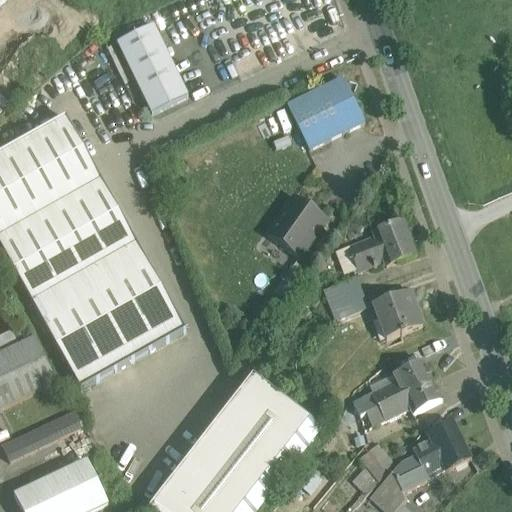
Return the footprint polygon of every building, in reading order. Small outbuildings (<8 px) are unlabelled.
[(188,99),(153,28),(117,45),(152,117),(188,99)] [(343,81),(287,109),(309,153),(365,126),(343,81)] [(84,152),(66,120),(0,156),(0,248),(81,393),(186,334),(158,285),(84,152)] [(327,223),(295,200),(268,239),(299,261),(327,223)] [(403,224),(374,235),(376,242),(351,252),(359,274),(373,268),(374,270),(378,269),(377,267),(385,264),(387,270),(416,259),(403,224)] [(305,272),(296,265),(283,284),(292,291),(305,272)] [(357,281),(328,292),(334,307),(362,296),(357,281)] [(292,291),(283,284),(275,296),(287,305),(296,293),(292,291)] [(405,295),(374,308),(379,322),(383,320),(391,340),(401,337),(401,338),(406,336),(405,335),(423,328),(415,308),(411,310),(405,295)] [(362,296),(334,307),(339,322),(367,312),(362,296)] [(12,333),(0,338),(0,356),(18,348),(12,333)] [(0,356),(0,412),(56,386),(35,340),(0,356)] [(423,365),(393,379),(397,387),(372,399),(378,411),(432,384),(423,365)] [(253,378),(148,511),(258,511),(321,432),(253,378)] [(432,384),(378,411),(385,425),(410,413),(413,419),(442,404),(432,384)] [(372,399),(354,407),(360,420),(367,417),(378,411),(372,399)] [(385,425),(378,411),(367,417),(377,438),(389,433),(385,425)] [(76,413),(2,449),(10,465),(85,430),(76,413)] [(351,426),(339,435),(350,449),(363,437),(365,436),(360,420),(351,426)] [(454,425),(428,439),(431,444),(413,453),(417,460),(419,466),(463,443),(454,425)] [(463,443),(419,466),(422,472),(425,478),(443,469),(446,475),(472,462),(463,443)] [(342,456),(335,445),(328,450),(336,461),(342,456)] [(386,478),(369,456),(360,463),(379,486),(386,478)] [(417,460),(402,468),(408,479),(422,472),(419,466),(417,460)] [(87,463),(14,498),(20,511),(99,511),(108,508),(87,463)] [(408,479),(402,468),(394,477),(397,485),(408,479)] [(422,472),(408,479),(414,490),(428,483),(425,478),(422,472)] [(408,479),(397,485),(403,496),(414,490),(408,479)] [(398,511),(403,507),(383,489),(371,502),(382,511),(398,511)]
